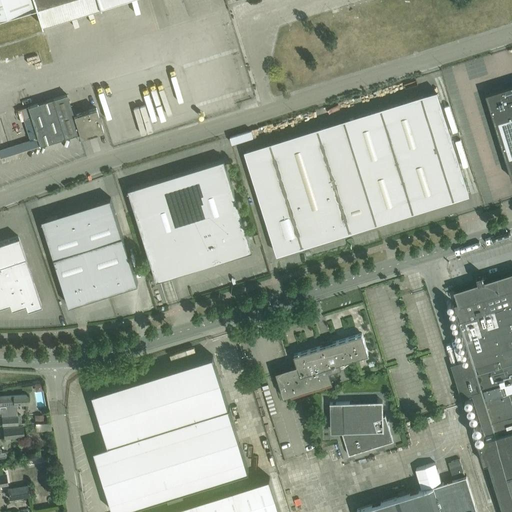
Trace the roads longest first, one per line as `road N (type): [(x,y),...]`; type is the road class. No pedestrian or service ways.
road 1 (unclassified): [(0,200),(511,36)]
road 2 (unclassified): [(50,361),(120,350),(511,228)]
road 3 (unclassified): [(74,511),(50,361)]
